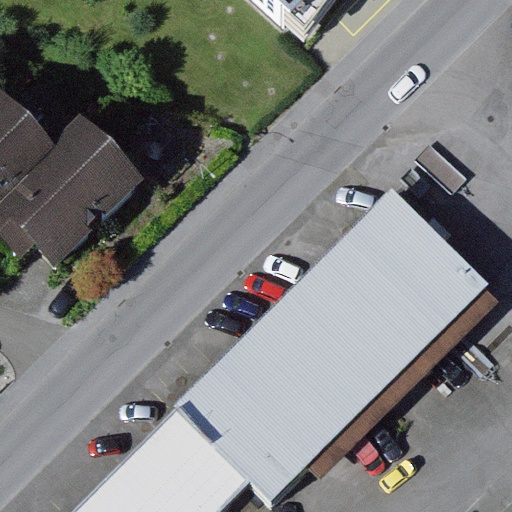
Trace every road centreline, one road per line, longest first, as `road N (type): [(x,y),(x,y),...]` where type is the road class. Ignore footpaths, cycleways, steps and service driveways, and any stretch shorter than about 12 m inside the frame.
road 1 (residential): [(89,387),(475,0)]
road 2 (residential): [(0,472),(89,387)]
